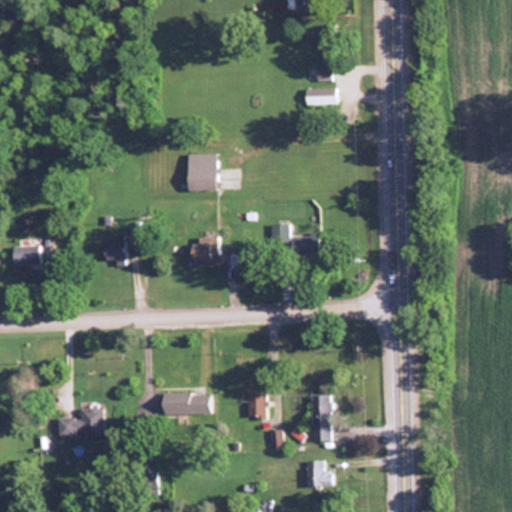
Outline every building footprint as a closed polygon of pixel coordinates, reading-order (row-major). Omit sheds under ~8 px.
[(315,10),(315,0),(288,0),(288,10),(315,10)] [(323,59),(338,59),(338,25),(323,25),(323,59)] [(318,68),(318,81),(333,81),(333,68),(318,68)] [(338,106),(338,89),(307,89),(307,106),(338,106)] [(218,155),(190,155),(191,192),(227,191),(227,172),(219,172),(218,155)] [(321,259),(321,236),(298,236),(298,259),(321,259)] [(195,267),(220,267),(220,238),(195,238),(195,267)] [(106,243),(106,262),(116,262),(116,267),(126,267),(126,243),(106,243)] [(15,266),(41,266),(41,248),(15,248),(15,266)] [(164,395),(165,415),(211,415),(211,394),(164,395)] [(249,394),(249,418),(267,418),(267,394),(249,394)] [(332,442),(332,395),(313,395),(313,442),(332,442)] [(105,409),(83,409),(83,419),(60,419),(60,437),(78,437),(78,430),(83,430),(83,439),(105,439),(105,409)] [(270,430),(270,445),(281,445),(280,429),(270,430)] [(325,461),(309,461),(309,487),(334,487),(334,470),(325,470),(325,461)]
